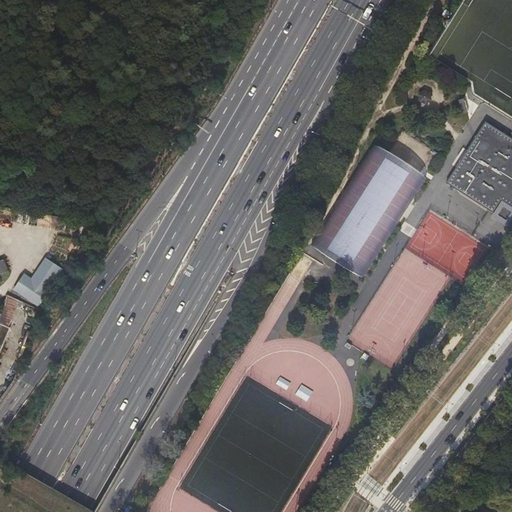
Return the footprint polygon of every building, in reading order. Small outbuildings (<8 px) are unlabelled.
[(431,92),(424,89),(418,94),(419,101),(426,104),(432,99),(431,92)] [(472,112),(471,100),(461,100),(462,113),(472,112)] [(511,206),(511,137),(485,121),(467,150),(446,183),(489,210),(494,213),(502,200),(511,206)] [(386,156),(372,148),(346,190),(312,244),(314,246),(364,277),(425,180),(423,179),(418,176),(386,156)] [(492,216),(508,226),(511,219),(511,206),(502,200),(494,213),(492,216)] [(21,272),(12,288),(36,302),(58,264),(42,255),(29,277),(21,272)] [(0,276),(11,273),(7,260),(0,261),(0,276)] [(20,306),(22,302),(7,295),(0,310),(0,348),(9,327),(7,325),(17,304),(20,306)] [(270,382),(280,388),(284,381),(274,375),(270,382)] [(301,385),(295,394),(306,401),(312,392),(301,385)]
